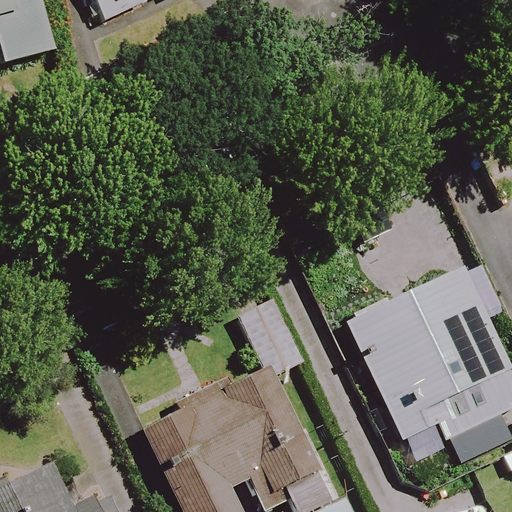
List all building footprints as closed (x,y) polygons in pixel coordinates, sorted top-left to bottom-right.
[(0,0),(0,71),(43,60),(26,0),(0,0)] [(79,0),(93,28),(152,0),(79,0)] [(511,412),(511,399),(454,275),(337,330),(392,449),(428,433),(436,448),(511,412)] [(263,382),(293,368),(264,304),(226,321),(250,373),(130,428),(168,511),(227,511),(220,496),(243,486),(252,506),(270,497),(277,511),(328,511),(328,509),(322,511),(263,382)] [(104,511),(101,503),(88,509),(84,499),(58,510),(42,471),(0,489),(0,511),(104,511)]
